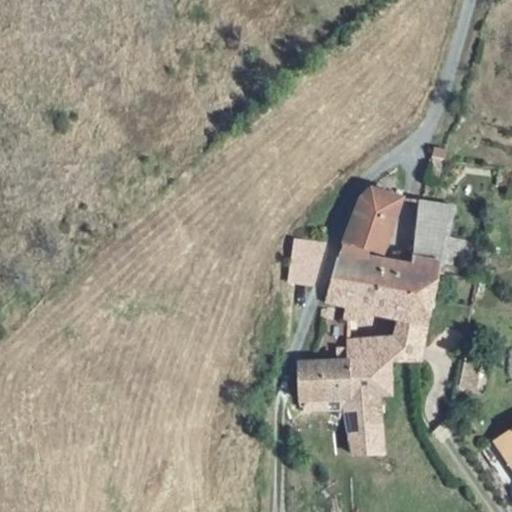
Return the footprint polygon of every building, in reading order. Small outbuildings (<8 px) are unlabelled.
[(366,193),(356,202),(337,256),(361,261),(364,250),(375,254),(396,201),(366,193)] [(453,212),(415,204),(414,218),(449,227),(453,212)] [(449,227),(414,218),(409,263),(437,270),(449,227)] [(307,288),(320,249),(289,243),(288,258),(285,281),(291,283),(307,288)] [(361,261),(337,256),(330,279),(428,302),(435,277),(437,270),(409,263),(408,270),(361,261)] [(387,322),(385,349),(416,349),(428,302),(330,279),(324,301),(346,308),(387,322)] [(343,349),(340,367),(384,367),(411,368),(416,349),(385,349),(343,349)] [(302,400),(340,399),(371,398),(385,398),(384,367),(340,367),(294,366),(296,400),(302,400)] [(378,454),(371,398),(340,399),(342,414),(346,456),(378,454)] [(342,414),(340,399),(302,400),(302,414),(342,414)] [(511,424),(494,438),(510,461),(511,460),(511,424)]
